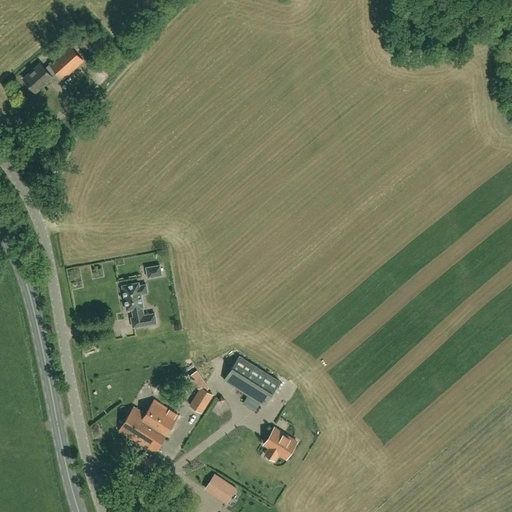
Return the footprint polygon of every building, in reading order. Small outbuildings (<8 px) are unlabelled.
[(92,52),(106,40),(96,28),(82,41),(92,52)] [(35,92),(52,77),(58,83),(62,79),(63,79),(83,61),(69,45),(45,68),(40,63),(23,78),(35,92)] [(148,277),(152,277),(162,275),(160,265),(146,268),(148,277)] [(133,327),(156,323),(155,313),(143,316),(141,308),(143,307),(141,293),(147,291),(146,284),(139,285),(139,282),(122,285),(127,310),(133,309),(134,317),(131,318),(133,327)] [(224,380),(265,406),(280,382),(239,356),(224,380)] [(201,387),(190,405),(201,412),(212,394),(201,387)] [(155,453),(178,415),(154,400),(144,413),(134,407),(119,430),(155,453)] [(297,441),(275,428),(265,445),(270,448),(267,453),(276,458),(279,454),(287,459),(297,441)] [(139,458),(134,466),(148,475),(153,466),(139,458)] [(236,488),(215,474),(206,487),(212,492),(218,484),(232,494),(236,488)]
